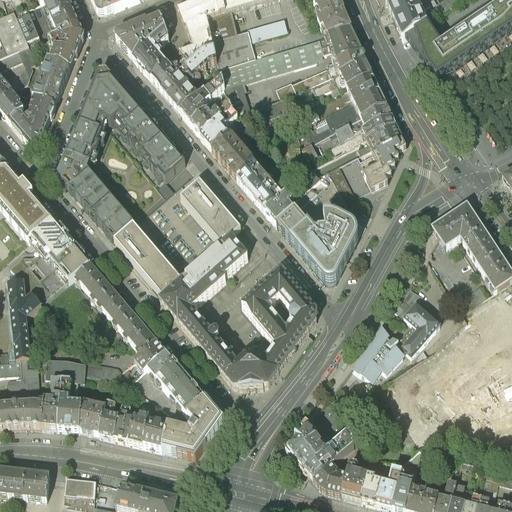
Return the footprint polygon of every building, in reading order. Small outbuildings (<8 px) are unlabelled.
[(65,0),(57,0),(43,6),(59,40),(79,32),(65,0)] [(113,14),(107,0),(89,0),(95,14),(105,18),(113,14)] [(139,4),(136,0),(107,0),(113,14),(139,4)] [(219,73),(256,63),(251,47),(288,37),(284,25),(248,35),(248,36),(237,39),(232,16),(279,4),(278,3),(277,0),(211,0),(177,13),(184,32),(185,32),(191,47),(193,52),(179,57),(185,64),(190,70),(203,60),(214,57),(216,68),(218,74),(219,73)] [(335,0),(332,0),(315,7),(313,7),(317,15),(318,15),(322,24),(318,26),(321,35),(324,33),(325,37),(328,42),(350,35),(347,28),(342,15),(335,0)] [(389,13),(414,0),(382,0),(384,2),(389,13)] [(414,0),(389,13),(391,19),(397,32),(402,44),(404,43),(413,37),(427,29),(445,17),(441,12),(439,13),(437,8),(433,3),(419,12),(417,7),(414,0)] [(448,0),(437,8),(439,13),(441,12),(445,17),(451,13),(470,0),(448,0)] [(511,2),(509,5),(441,51),(433,38),(430,34),(427,29),(413,37),(404,43),(411,53),(425,71),(436,85),(452,74),(500,42),(507,37),(511,33),(511,2)] [(27,12),(14,18),(28,52),(29,51),(29,52),(41,47),(27,12)] [(0,23),(0,44),(7,60),(18,56),(28,52),(14,18),(8,20),(0,23)] [(165,36),(159,20),(118,37),(116,43),(133,63),(150,49),(148,42),(155,39),(157,43),(165,36)] [(53,56),(50,65),(70,73),(77,57),(83,41),(79,32),(59,40),(50,43),(53,56)] [(332,83),(366,68),(361,58),(362,58),(360,55),(358,50),(350,35),(328,42),(327,42),(331,56),(334,64),(335,67),(327,70),(328,73),(332,83)] [(133,63),(151,85),(167,72),(160,64),(160,61),(158,58),(155,58),(155,57),(155,55),(162,49),(162,50),(169,45),(165,36),(157,43),(150,49),(133,63)] [(256,63),(219,73),(222,83),(224,92),(225,95),(229,107),(232,116),(237,122),(238,122),(250,117),(241,88),(316,67),(318,65),(322,64),(323,62),(322,59),(331,56),(327,42),(256,63)] [(175,48),(178,56),(190,52),(187,44),(175,48)] [(28,52),(18,56),(22,65),(25,73),(29,82),(29,83),(33,75),(31,71),(35,69),(29,52),(29,51),(28,52)] [(0,63),(0,74),(22,65),(18,56),(7,60),(0,63)] [(203,60),(190,70),(191,71),(178,82),(183,87),(190,82),(192,85),(201,77),(202,79),(208,74),(207,72),(210,70),(216,68),(214,57),(203,60)] [(32,102),(35,103),(55,111),(63,92),(70,73),(50,65),(47,64),(32,102)] [(151,85),(161,96),(178,82),(191,71),(190,70),(185,64),(173,75),(172,74),(170,74),(167,71),(167,72),(151,85)] [(334,100),(347,93),(372,81),(366,68),(332,83),(313,91),(316,100),(331,93),(334,100)] [(25,73),(20,77),(23,81),(21,83),(25,86),(29,82),(25,73)] [(313,91),(332,83),(328,73),(292,88),(296,98),(313,91)] [(99,77),(79,128),(103,138),(107,128),(111,130),(115,127),(123,136),(143,120),(106,76),(99,77)] [(377,90),(372,81),(347,93),(354,108),(362,123),(387,112),(377,90)] [(183,87),(178,82),(161,96),(180,119),(198,103),(183,87)] [(0,110),(12,100),(13,99),(0,83),(0,110)] [(222,83),(198,103),(180,119),(191,131),(206,117),(200,110),(205,106),(207,109),(211,105),(210,104),(224,92),(222,83)] [(296,98),(292,88),(291,86),(276,93),(281,105),(285,103),(296,98)] [(0,110),(0,115),(9,127),(16,121),(18,121),(19,120),(24,117),(20,112),(21,110),(12,100),(0,110)] [(51,121),(55,111),(35,103),(30,116),(31,116),(29,122),(31,123),(48,130),(51,121)] [(285,103),(281,105),(255,116),(260,127),(279,118),(289,114),(285,103)] [(191,131),(201,143),(232,116),(229,107),(217,118),(216,117),(213,120),(212,121),(212,123),(213,124),(206,117),(191,131)] [(362,123),(354,108),(325,122),(333,138),(336,136),(349,130),(362,123)] [(387,112),(362,123),(365,131),(359,134),(361,137),(362,136),(366,134),(393,123),(390,116),(387,112)] [(310,126),(321,120),(317,113),(306,119),(310,126)] [(212,156),(229,142),(223,135),(237,123),(237,122),(232,116),(201,143),(212,156)] [(295,134),(297,139),(302,155),(311,149),(333,138),(325,122),(315,127),(317,131),(312,133),(303,118),(292,124),(295,134)] [(45,139),(48,130),(31,123),(29,122),(25,126),(19,120),(18,121),(16,121),(9,127),(33,154),(40,154),(44,142),(45,139)] [(165,146),(143,120),(123,136),(129,143),(127,144),(135,154),(137,152),(145,162),(165,146)] [(367,144),(396,131),(394,127),(393,123),(366,134),(362,136),(361,137),(341,147),(331,153),(335,161),(354,152),(360,149),(359,147),(366,144),(367,144)] [(79,128),(66,159),(90,169),(94,159),(96,160),(101,149),(99,148),(103,138),(79,128)] [(236,184),(253,170),(254,170),(232,144),(234,142),(238,144),(249,135),(244,129),(229,142),(212,156),(236,184)] [(349,130),(336,136),(341,147),(361,137),(359,134),(356,129),(350,132),(349,130)] [(374,159),(402,145),(399,138),(396,131),(367,144),(369,149),(358,155),(361,160),(372,154),(374,159)] [(288,145),(297,139),(295,134),(286,139),(288,145)] [(363,178),(371,195),(387,186),(384,181),(391,178),(388,173),(394,170),(392,165),(398,162),(395,156),(405,152),(403,148),(402,145),(374,159),(372,160),(378,171),(363,178)] [(185,170),(165,146),(145,162),(150,168),(148,170),(156,179),(158,178),(165,185),(165,186),(166,186),(185,170)] [(317,161),(311,149),(302,155),(308,166),(317,161)] [(58,181),(73,198),(93,181),(88,175),(90,169),(66,159),(58,181)] [(0,175),(8,175),(9,174),(0,162),(0,175)] [(236,184),(266,219),(282,205),(271,192),(269,193),(266,189),(267,188),(253,170),(236,184)] [(345,208),(355,203),(339,171),(338,171),(328,176),(333,186),(344,207),(345,208)] [(32,244),(53,225),(31,200),(33,198),(28,192),(24,187),(22,188),(9,174),(8,175),(0,175),(0,212),(2,215),(29,246),(32,244)] [(511,177),(503,183),(511,195),(511,177)] [(292,208),(311,193),(320,185),(317,182),(314,178),(287,201),(282,205),(266,219),(276,232),(294,218),(288,211),(292,208)] [(73,198),(92,220),(112,203),(104,194),(106,193),(98,183),(96,185),(93,181),(73,198)] [(165,186),(165,185),(157,192),(166,202),(174,195),(170,190),(166,186),(165,186)] [(231,245),(244,234),(238,227),(235,230),(200,188),(181,204),(222,253),(231,245)] [(92,220),(114,246),(133,230),(136,228),(120,209),(118,211),(112,203),(92,220)] [(465,252),(486,239),(474,222),(468,212),(433,235),(439,244),(446,254),(461,244),(460,243),(462,242),(465,246),(463,248),(464,250),(465,252)] [(328,291),(331,291),(335,290),(337,288),(358,247),(358,241),(355,236),(353,234),(340,227),(337,226),(334,224),(330,224),(324,224),(326,237),(319,238),(319,240),(316,241),(299,221),(295,217),(294,218),(276,232),(280,237),(325,289),(328,291)] [(76,281),(90,269),(73,249),(59,232),(53,225),(32,244),(38,251),(41,254),(65,283),(69,287),(76,281)] [(118,251),(116,253),(152,296),(154,293),(162,303),(181,287),(133,230),(114,246),(118,251)] [(486,239),(465,252),(478,271),(498,258),(492,249),(486,239)] [(207,265),(224,284),(248,264),(238,252),(231,245),(222,253),(207,265)] [(24,287),(25,305),(32,299),(38,306),(65,283),(41,254),(34,259),(32,261),(30,261),(28,261),(26,260),(23,261),(21,262),(10,271),(17,279),(19,278),(25,286),(24,287)] [(498,258),(478,271),(486,283),(485,284),(493,298),(511,285),(511,279),(508,274),(498,258)] [(224,284),(207,265),(181,287),(162,303),(160,305),(163,309),(178,326),(192,315),(226,286),(224,284)] [(97,309),(112,296),(90,269),(76,281),(97,309)] [(263,394),(263,392),(268,391),(317,325),(317,322),(317,319),(281,278),(242,312),(275,351),(264,366),(258,362),(257,362),(257,361),(256,361),(255,361),(254,361),(246,361),(245,361),(244,362),(243,362),(242,363),(237,367),(217,344),(219,342),(219,341),(219,340),(219,339),(219,338),(218,337),(217,337),(216,336),(215,336),(214,337),(212,338),(192,315),(178,326),(234,393),(239,392),(239,394),(252,394),(263,394)] [(24,287),(8,288),(12,326),(16,367),(18,366),(26,365),(31,365),(27,323),(25,305),(24,287)] [(479,291),(454,308),(461,318),(486,302),(479,291)] [(411,294),(403,303),(412,311),(416,308),(422,301),(411,294)] [(119,334),(134,322),(112,296),(97,309),(119,334)] [(32,299),(25,305),(27,323),(41,311),(38,306),(32,299)] [(403,303),(401,301),(393,313),(403,322),(412,311),(403,303)] [(439,328),(416,308),(412,311),(403,322),(412,330),(398,345),(392,343),(389,346),(387,344),(388,343),(380,332),(368,349),(351,372),(372,387),(381,375),(386,379),(403,361),(400,359),(404,355),(410,361),(439,328)] [(134,322),(119,334),(142,362),(157,349),(134,322)] [(143,379),(147,376),(165,360),(157,349),(142,362),(134,368),(143,379)] [(428,360),(423,353),(416,360),(420,365),(428,360)] [(0,368),(8,368),(7,357),(0,357),(0,368)] [(147,376),(168,400),(186,384),(165,360),(147,376)] [(121,373),(49,364),(46,384),(84,387),(86,380),(113,382),(121,373)] [(9,388),(10,411),(35,410),(37,410),(38,390),(38,373),(27,373),(26,365),(18,366),(19,379),(19,383),(20,387),(9,388)] [(0,380),(19,379),(18,366),(16,367),(8,368),(0,368),(0,380)] [(348,380),(341,389),(349,394),(356,385),(348,380)] [(186,384),(168,400),(188,424),(206,407),(186,384)] [(44,406),(44,410),(42,433),(58,435),(63,386),(53,385),(51,409),(44,406)] [(63,386),(58,435),(81,437),(83,409),(70,408),(72,387),(63,386)] [(511,413),(497,390),(465,410),(485,441),(511,424),(511,413)] [(167,437),(162,456),(196,467),(223,428),(206,407),(188,424),(194,431),(188,437),(168,433),(167,437)] [(108,408),(107,413),(100,440),(115,445),(121,422),(114,419),(116,411),(108,408)] [(83,409),(81,437),(100,440),(107,413),(83,409)] [(37,410),(35,410),(10,411),(0,411),(0,434),(36,433),(42,433),(44,410),(37,410)] [(121,422),(115,445),(129,449),(135,424),(129,423),(131,415),(123,414),(121,422)] [(135,424),(129,449),(144,452),(149,432),(151,424),(136,421),(135,424)] [(149,432),(144,452),(162,456),(167,437),(162,435),(164,427),(155,425),(153,433),(149,432)] [(299,470),(320,452),(320,449),(316,443),(318,442),(316,439),(312,436),(313,435),(306,429),(301,434),(303,436),(298,442),(295,443),(295,446),(291,451),(289,449),(285,455),(290,460),(291,459),(298,468),(299,470)] [(328,454),(338,466),(354,452),(352,450),(355,447),(347,438),(330,452),(328,454)] [(338,466),(328,454),(323,449),(320,452),(299,470),(305,476),(309,481),(309,480),(314,486),(332,471),(338,466)] [(349,473),(346,483),(342,502),(361,507),(367,483),(355,479),(357,470),(354,469),(349,473)] [(404,469),(402,477),(393,511),(406,511),(413,487),(415,480),(410,479),(412,471),(404,469)] [(339,480),(332,471),(314,486),(313,486),(323,497),(342,502),(346,483),(339,481),(339,480)] [(511,477),(488,472),(481,500),(495,503),(498,488),(511,491),(511,477)] [(26,478),(0,474),(0,499),(25,502),(26,478)] [(386,491),(381,489),(376,511),(381,511),(393,511),(402,477),(393,474),(389,489),(386,491)] [(369,477),(367,483),(361,507),(376,511),(381,489),(375,488),(375,485),(372,484),(373,478),(369,477)] [(51,482),(26,478),(25,502),(48,505),(51,482)] [(66,500),(97,504),(99,486),(83,484),(68,482),(66,500)] [(427,491),(413,487),(406,511),(435,511),(438,502),(425,499),(427,491)] [(439,498),(438,502),(435,511),(450,511),(456,489),(448,487),(445,500),(439,498)] [(464,491),(456,489),(450,511),(464,511),(465,511),(466,505),(460,504),(464,491)] [(176,511),(178,505),(123,491),(116,511),(176,511)] [(478,511),(481,503),(473,501),(470,511),(467,511),(465,511),(464,511),(478,511)]
